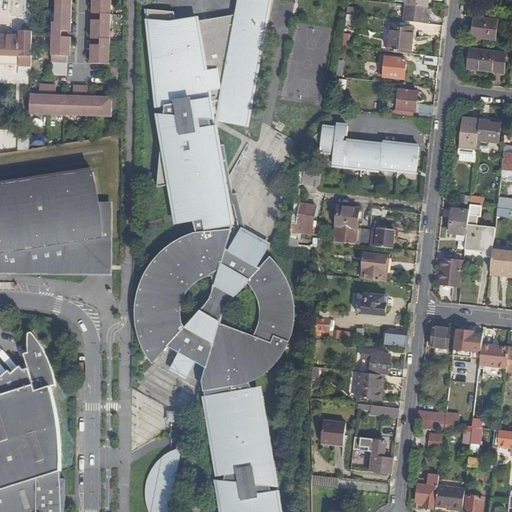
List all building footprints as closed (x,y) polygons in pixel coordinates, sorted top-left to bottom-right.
[(68,0),(57,0),(57,22),(54,22),(53,37),(56,37),(56,47),(53,47),(52,62),(66,62),(68,0)] [(96,0),(97,3),(94,2),(93,13),(96,13),(96,20),(96,28),(93,28),(93,38),(95,39),(95,45),(95,53),(92,53),(92,63),(108,64),(108,53),(111,53),(111,38),(108,38),(109,29),(112,29),(112,14),(109,14),(109,3),(112,3),(112,0),(96,0)] [(159,170),(158,187),(171,185),(176,215),(191,212),(192,212),(197,233),(190,235),(179,241),(169,248),(158,258),(149,272),(144,282),(141,290),(147,292),(145,301),(144,314),(145,322),(146,329),(148,337),(151,346),(154,350),(157,349),(158,350),(161,351),(163,351),(166,350),(168,347),(179,353),(196,363),(206,368),(203,381),(212,439),(219,477),(225,476),(218,511),(280,511),(276,491),(271,491),(270,486),(276,487),(261,397),(256,398),(250,382),(253,381),(261,376),(273,366),(278,360),(287,346),(289,340),(293,328),(294,322),(294,312),(293,304),(292,295),(289,285),(285,277),(282,278),(279,274),(274,267),(271,265),(267,264),(264,265),(260,268),(258,267),(229,250),(226,249),(232,227),(229,206),(226,188),(220,154),(219,146),(217,125),(214,126),(213,119),(247,123),(269,0),(241,0),(238,15),(236,15),(177,25),(175,14),(170,15),(170,12),(149,9),(158,108),(165,107),(160,163),(159,170)] [(406,0),(404,21),(429,24),(430,16),(427,16),(429,0),(406,0)] [(496,40),(498,22),(476,19),(473,38),(496,40)] [(389,52),(412,54),(414,29),(392,26),(389,52)] [(32,66),(33,32),(21,32),(21,37),(20,57),(20,65),(32,66)] [(344,34),(342,46),(349,47),(350,35),(344,34)] [(21,37),(0,36),(0,40),(0,56),(20,57),(21,37)] [(480,71),(505,74),(505,72),(504,72),(506,54),(471,51),(469,68),(480,69),(480,71)] [(439,66),(440,57),(427,56),(426,64),(439,66)] [(405,79),(408,59),(387,57),(385,76),(405,79)] [(31,113),(49,113),(49,108),(50,84),(41,84),(40,94),(31,94),(31,103),(31,113)] [(49,113),(65,114),(66,95),(57,95),(57,84),(50,84),(49,108),(49,113)] [(66,95),(65,114),(103,115),(113,115),(113,96),(89,96),(89,85),(74,85),(74,95),(66,95)] [(398,110),(416,112),(419,92),(400,90),(398,110)] [(420,115),(433,117),(434,106),(422,104),(420,115)] [(478,141),(480,120),(463,118),(459,148),(477,150),(478,141)] [(489,122),(480,120),(478,141),(498,144),(500,125),(491,124),(491,127),(488,127),(489,124),(489,122)] [(408,148),(408,144),(396,143),(396,146),(384,145),(383,148),(371,146),(371,144),(360,142),(360,145),(347,144),(347,141),(345,141),(346,136),(348,136),(349,126),(337,125),(337,128),(330,127),(326,153),(333,162),(352,164),(354,166),(371,168),(374,166),(381,167),(381,164),(389,165),(392,169),(406,170),(410,168),(417,168),(420,149),(408,148)] [(326,153),(330,127),(324,127),(321,151),(325,151),(326,153)] [(14,129),(0,128),(0,151),(14,152),(14,129)] [(239,232),(234,242),(229,250),(258,267),(269,246),(246,234),(241,211),(238,192),(232,194),(229,171),(224,145),(219,146),(220,154),(226,188),(229,206),(233,205),(239,230),(239,232)] [(511,154),(504,153),(501,181),(511,181),(511,154)] [(302,186),(320,189),(322,174),(305,172),(302,186)] [(99,211),(96,178),(0,187),(0,269),(8,269),(9,274),(34,270),(97,271),(97,266),(100,266),(109,256),(108,249),(109,249),(110,224),(109,209),(99,211)] [(511,200),(499,199),(498,208),(511,209),(511,200)] [(313,227),(315,217),(317,206),(295,202),(292,224),(313,227)] [(482,207),(471,205),(470,211),(467,235),(466,250),(483,252),(483,257),(492,258),(493,256),(496,228),(477,226),(478,217),(481,217),(482,207)] [(337,220),(359,222),(360,209),(339,207),(337,220)] [(511,209),(498,208),(496,228),(493,256),(496,256),(497,250),(498,245),(511,246),(511,230),(503,229),(505,217),(510,217),(509,216),(511,216),(511,209)] [(467,235),(470,211),(453,209),(450,233),(467,235)] [(358,229),(359,222),(337,220),(334,242),(356,245),(358,229)] [(377,247),(393,249),(396,230),(373,228),(372,241),(378,242),(377,247)] [(370,230),(361,229),(359,245),(368,246),(370,230)] [(362,280),(386,282),(387,273),(385,273),(387,258),(366,255),(362,280)] [(442,283),(462,285),(464,262),(442,260),(440,269),(444,269),(442,283)] [(489,298),(496,299),(497,290),(498,290),(499,287),(490,286),(489,298)] [(497,290),(496,299),(496,303),(507,305),(509,292),(498,290),(497,290)] [(384,297),(360,294),(357,311),(385,315),(386,305),(387,305),(388,297),(385,297),(384,297)] [(318,319),(317,330),(328,331),(328,330),(331,331),(333,322),(329,321),(329,320),(318,319)] [(436,355),(448,357),(451,330),(434,328),(432,348),(437,349),(436,355)] [(317,330),(316,336),(335,339),(335,332),(328,331),(317,330)] [(483,345),(484,336),(478,336),(478,333),(459,331),(457,350),(476,353),(476,350),(482,351),(483,345)] [(62,434),(60,422),(60,418),(55,398),(52,387),(58,385),(56,377),(52,363),(44,346),(37,337),(35,334),(33,332),(31,333),(30,334),(30,342),(30,352),(25,354),(30,368),(25,370),(22,366),(13,373),(11,370),(3,377),(0,377),(0,491),(23,485),(34,482),(38,483),(62,475),(63,451),(62,434)] [(385,344),(407,347),(408,336),(386,334),(385,344)] [(493,346),(483,345),(482,351),(480,365),(508,368),(510,349),(510,347),(498,346),(498,348),(493,347),(493,346)] [(331,362),(339,363),(341,350),(333,349),(331,362)] [(371,374),(385,376),(388,376),(391,356),(383,355),(383,352),(380,351),(379,354),(374,354),(371,374)] [(196,363),(179,353),(170,370),(187,379),(196,363)] [(371,374),(360,373),(357,397),(379,400),(381,384),(384,384),(385,376),(371,374)] [(457,396),(449,395),(448,410),(455,410),(457,396)] [(371,411),(371,414),(399,418),(400,409),(372,406),(371,411)] [(455,410),(448,410),(447,415),(446,424),(453,425),(455,410)] [(447,415),(420,411),(418,421),(446,424),(447,415)] [(322,444),(344,447),(347,423),(325,421),(322,444)] [(471,444),(473,428),(466,427),(464,444),(471,444)] [(511,447),(511,432),(500,431),(495,430),(493,446),(492,451),(498,452),(499,446),(511,447)] [(444,436),(432,435),(430,448),(443,449),(444,436)] [(371,472),(392,474),(394,460),(384,459),(386,442),(374,441),(371,472)] [(478,468),(480,445),(471,444),(469,467),(478,468)] [(65,487),(67,487),(66,480),(62,479),(62,475),(38,483),(50,485),(65,487)] [(437,487),(438,487),(440,476),(430,475),(429,479),(429,486),(420,484),(417,502),(426,503),(425,508),(434,509),(437,487)] [(339,489),(340,478),(312,476),(312,487),(339,489)] [(64,511),(65,487),(50,485),(38,483),(34,482),(23,485),(0,492),(0,511),(64,511)] [(436,507),(464,510),(466,490),(438,487),(436,507)] [(483,511),(485,498),(468,496),(465,511),(483,511)]
